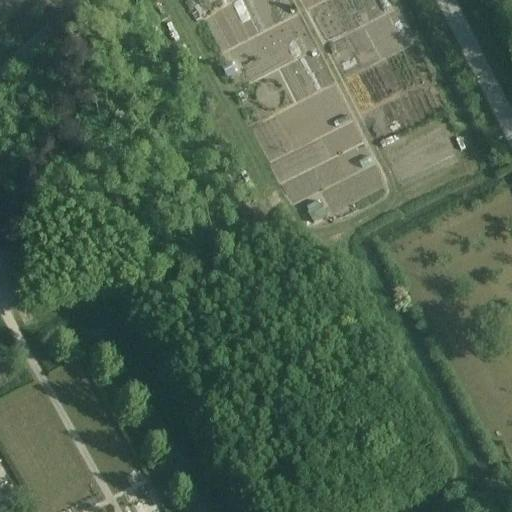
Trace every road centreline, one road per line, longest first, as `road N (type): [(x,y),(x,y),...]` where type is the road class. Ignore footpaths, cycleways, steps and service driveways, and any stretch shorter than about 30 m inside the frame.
road 1 (track): [(462,168),(342,233),(309,240),(296,234),(167,0)]
road 2 (track): [(58,20),(72,106),(63,148),(35,208),(0,248)]
road 3 (track): [(296,0),(400,201)]
road 4 (unclassified): [(511,130),(445,0)]
